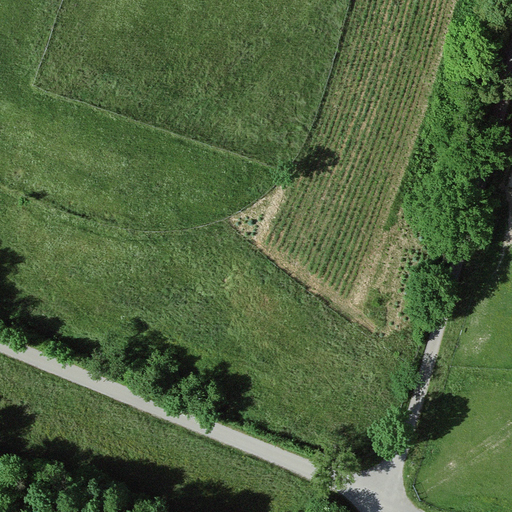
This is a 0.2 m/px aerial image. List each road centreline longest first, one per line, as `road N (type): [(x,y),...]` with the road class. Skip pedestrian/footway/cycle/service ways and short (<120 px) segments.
road 1 (residential): [(387,503),(511,75)]
road 2 (unclassified): [(0,343),(387,503)]
